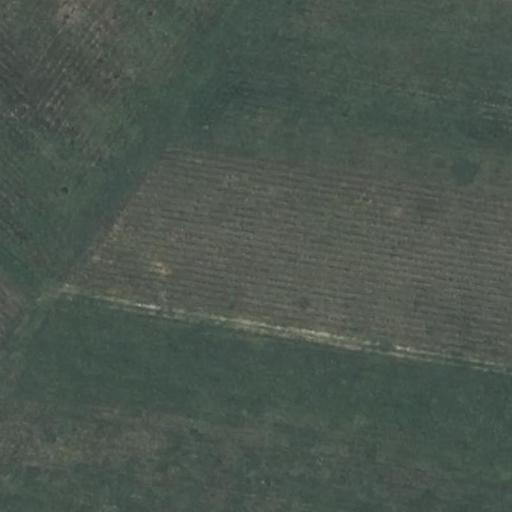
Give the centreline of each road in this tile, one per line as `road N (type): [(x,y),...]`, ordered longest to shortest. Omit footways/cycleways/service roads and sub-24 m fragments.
road 1 (track): [(511,371),(47,292),(0,254)]
road 2 (track): [(253,0),(0,362)]
